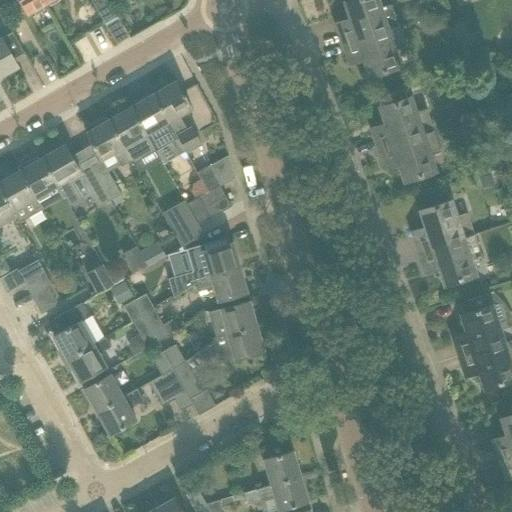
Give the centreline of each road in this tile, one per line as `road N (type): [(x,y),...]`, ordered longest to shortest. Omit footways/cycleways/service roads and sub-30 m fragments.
road 1 (residential): [(477,511),(277,0)]
road 2 (residential): [(326,368),(221,8)]
road 3 (residential): [(92,493),(326,368)]
road 4 (residential): [(0,133),(221,8)]
road 5 (residential): [(92,493),(16,354)]
road 6 (residential): [(369,511),(326,368)]
